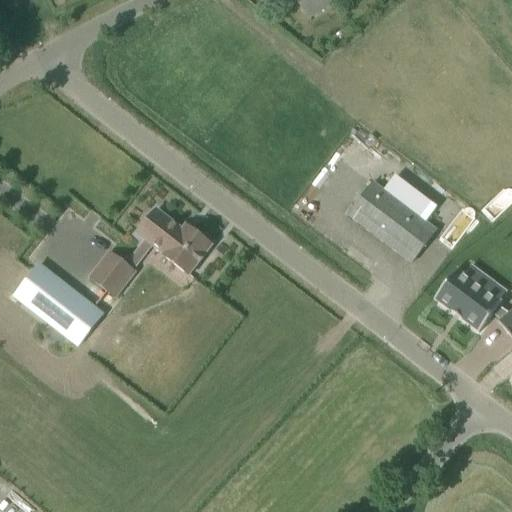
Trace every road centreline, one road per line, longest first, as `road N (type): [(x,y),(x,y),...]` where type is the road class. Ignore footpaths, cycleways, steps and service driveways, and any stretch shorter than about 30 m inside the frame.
road 1 (residential): [(482,407),(40,58)]
road 2 (residential): [(384,511),(482,407)]
road 3 (residential): [(40,58),(147,0)]
